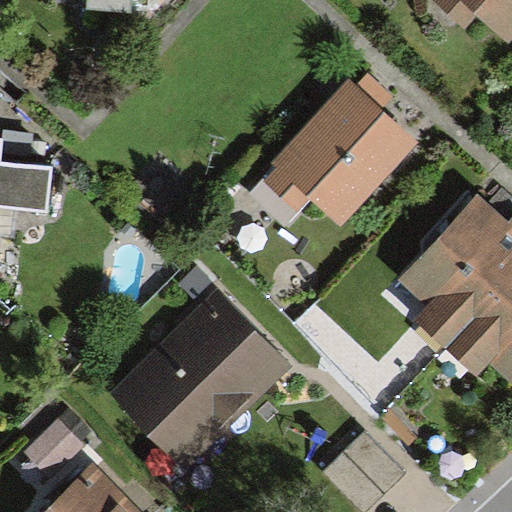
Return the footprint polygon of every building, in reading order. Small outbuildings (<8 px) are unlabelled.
[(87,0),(87,8),(130,11),(130,0),(87,0)] [(511,0),(435,0),(464,27),(477,15),(508,44),(511,39),(511,0)] [(369,73),(357,86),(367,95),(382,107),(393,95),(369,73)] [(349,78),(271,162),(278,167),(265,181),(298,212),(311,198),(341,226),(419,142),(382,107),(367,95),(357,86),(349,78)] [(0,206),(44,211),(49,169),(0,164),(0,206)] [(444,346),(511,272),(511,217),(509,220),(478,192),(398,278),(426,304),(413,318),(444,346)] [(511,272),(444,346),(476,375),(488,362),(511,384),(511,272)] [(218,288),(110,393),(185,470),(293,365),(218,288)] [(70,408),(24,453),(50,480),(85,446),(81,441),(92,430),(70,408)] [(365,511),(406,473),(365,431),(323,471),(362,511),(365,511)] [(41,511),(140,511),(120,490),(94,463),(41,511)]
